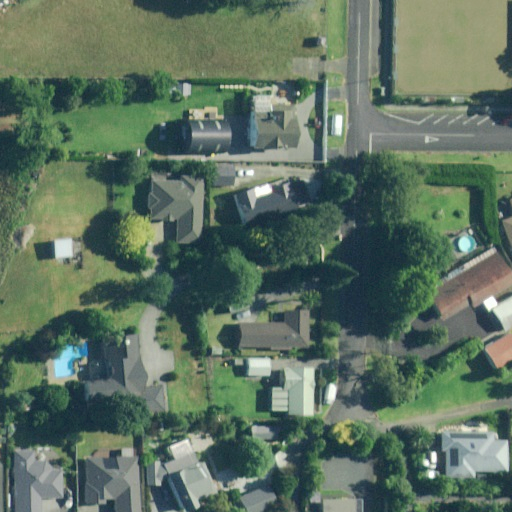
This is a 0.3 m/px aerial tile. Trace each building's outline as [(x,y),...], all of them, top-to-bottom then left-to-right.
[(293,113),(292,103),(293,96),(285,96),(285,102),(267,102),(267,108),(256,108),(251,108),(251,111),(249,111),(249,119),(249,145),(261,145),(261,147),(282,147),(282,145),(294,145),(294,117),(292,117),(293,113)] [(185,150),(223,151),(224,119),(186,117),(185,150)] [(214,184),(234,184),(235,164),(215,163),(214,184)] [(201,241),(203,173),(178,172),(178,179),(170,179),(170,174),(146,174),(146,177),(151,177),(151,178),(149,178),(149,191),(147,191),(147,207),(149,207),(149,217),(152,217),(161,217),(161,219),(172,219),(172,217),(177,217),(176,241),(201,241)] [(252,186),(234,192),(245,222),(296,203),(287,180),(271,186),(269,182),(253,188),(252,186)] [(511,197),(507,199),(511,213),(511,215),(499,221),(511,254),(511,197)] [(68,236),(50,238),(51,256),(69,255),(68,236)] [(485,295),(509,282),(488,246),(417,288),(419,290),(436,319),(464,303),(466,307),(477,301),(481,308),(483,306),(489,303),(485,295)] [(511,294),(496,304),(488,309),(501,331),(511,324),(511,294)] [(255,321),(237,321),(237,346),(269,346),(269,349),(293,348),(293,346),(308,346),(308,308),(282,308),(282,321),(276,321),(255,321)] [(511,355),(511,346),(504,332),(504,331),(480,345),(476,347),(489,369),(511,355)] [(128,414),(163,410),(160,382),(141,384),(135,332),(100,336),(105,377),(81,380),(81,381),(83,400),(126,395),(128,414)] [(268,374),(268,359),(268,357),(246,357),(246,374),(268,374)] [(281,367),(282,380),(282,405),(311,405),(311,367),(281,367)] [(20,400),(22,409),(34,406),(32,397),(20,400)] [(271,426),(249,426),(249,439),(271,439),(271,426)] [(489,431),(438,430),(438,450),(441,450),(440,477),(469,478),(469,471),(502,472),(502,440),(489,440),(489,431)] [(40,444),(38,447),(40,451),(44,453),(47,451),(49,448),(48,444),(44,442),(40,444)] [(180,508),(181,511),(195,505),(191,496),(209,488),(204,476),(206,475),(200,460),(196,462),(188,444),(184,446),(168,453),(170,458),(160,463),(157,462),(157,461),(154,461),(144,460),(143,484),(144,484),(153,485),(157,485),(157,479),(167,477),(180,508)] [(60,483),(60,468),(51,468),(45,461),(48,462),(51,460),(51,457),(49,454),(46,454),(44,456),(43,459),(32,459),(32,449),(11,449),(11,511),(39,511),(39,496),(60,496),(60,483)] [(111,509),(111,511),(136,511),(136,455),(133,455),(114,456),(115,468),(102,468),(99,465),(99,455),(92,456),(83,456),(84,481),(82,481),(83,502),(102,502),(102,498),(111,498),(111,509)] [(353,511),(353,498),(320,499),(320,511),(353,511)] [(255,511),(255,501),(233,502),(234,511),(255,511)]
